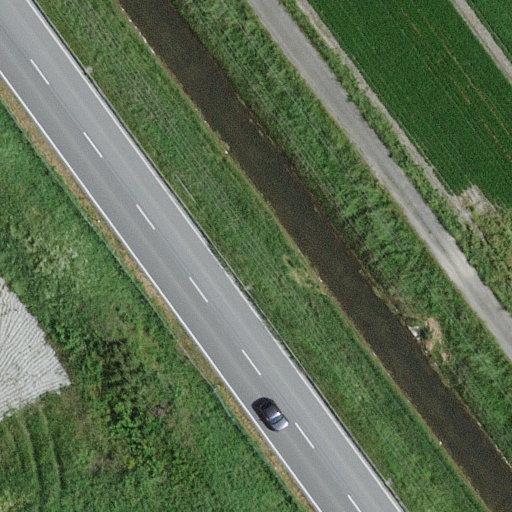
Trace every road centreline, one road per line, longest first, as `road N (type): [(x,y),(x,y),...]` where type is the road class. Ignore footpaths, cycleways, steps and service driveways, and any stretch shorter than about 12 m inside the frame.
road 1 (tertiary): [(0,24),(351,511)]
road 2 (track): [(511,337),(265,0)]
